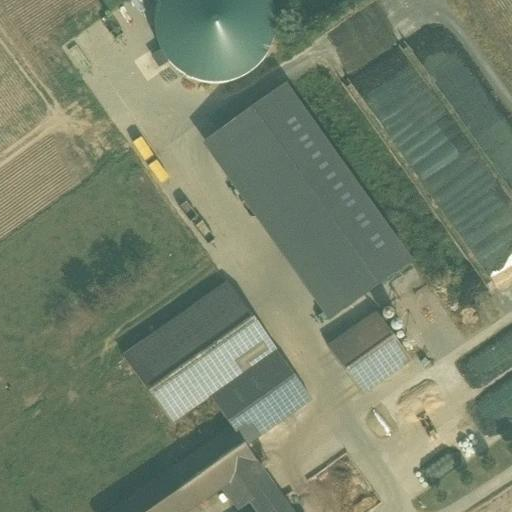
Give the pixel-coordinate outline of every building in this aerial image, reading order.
[(159,0),(155,12),(154,26),(156,39),(160,52),(164,59),(168,63),(178,73),(189,80),(202,84),(216,85),(229,84),(242,79),(254,71),(263,62),(270,50),(274,37),(276,23),(274,10),(270,0),(159,0)] [(160,52),(151,58),(158,69),(168,63),(164,59),(160,52)] [(286,86),(201,146),(329,324),(413,264),(286,86)] [(226,284),(123,358),(173,427),(210,400),(276,352),(226,284)] [(410,363),(375,314),(326,349),(361,398),(410,363)] [(276,352),(210,400),(221,415),(230,427),(246,450),(312,402),(276,352)] [(170,470),(230,427),(221,415),(161,458),(170,470)] [(170,470),(112,511),(192,511),(222,491),(257,465),(246,450),(230,427),(170,470)] [(257,465),(222,491),(237,511),(239,511),(249,505),(273,487),(257,465)] [(291,511),(273,487),(249,505),(253,511),(291,511)]
